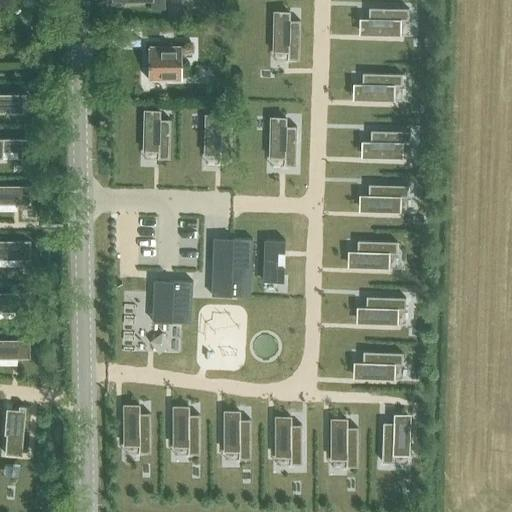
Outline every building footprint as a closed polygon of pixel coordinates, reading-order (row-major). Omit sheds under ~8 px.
[(110,0),(111,2),(151,1),(151,9),(166,8),(165,0),(110,0)] [(360,18),(360,31),(381,31),(381,33),(399,33),(400,19),(408,19),(408,8),(369,7),(369,18),(360,18)] [(274,32),(274,51),(288,51),(288,59),(299,60),(300,20),(289,20),(289,12),(277,11),(276,32),(274,32)] [(182,45),(149,45),(149,81),(182,81),(182,45)] [(354,84),(354,96),(375,97),(375,98),(393,99),(393,85),(402,85),(402,74),(363,73),(363,84),(354,84)] [(27,93),(0,92),(0,114),(27,115),(27,93)] [(145,131),(144,149),(158,150),(158,158),(169,158),(171,119),(159,119),(160,111),(147,110),(146,131),(145,131)] [(206,135),(205,154),(219,154),(219,162),(230,163),(232,123),(220,123),(221,115),(208,114),(207,136),(206,135)] [(271,138),(270,156),(284,157),(284,165),(296,165),(297,126),(285,126),(286,117),(273,117),(272,138),(271,138)] [(363,141),(362,154),(383,154),(383,156),(401,156),(402,142),(410,142),(410,131),(371,130),(371,141),(363,141)] [(32,135),(0,135),(0,160),(32,161),(32,135)] [(32,185),(0,184),(0,202),(32,202),(32,185)] [(360,195),(360,208),(381,208),(381,210),(399,210),(399,196),(408,197),(408,185),(369,184),(369,195),(360,195)] [(214,237),(212,295),(250,296),(252,238),(214,237)] [(32,240),(0,239),(0,257),(31,258),(32,240)] [(265,239),(263,281),(284,281),(284,266),(278,266),(278,252),(285,252),(285,240),(265,239)] [(349,251),(349,264),(370,264),(370,266),(388,266),(388,252),(397,253),(397,241),(358,240),(357,251),(349,251)] [(0,279),(18,279),(17,261),(0,262),(0,279)] [(154,279),(153,321),(191,322),(193,281),(154,279)] [(25,292),(0,291),(0,309),(25,309),(25,292)] [(358,307),(357,320),(379,320),(378,322),(397,322),(397,308),(405,309),(406,297),(366,296),(366,307),(358,307)] [(32,339),(0,338),(0,357),(32,358),(32,339)] [(355,362),(354,375),(375,375),(375,377),(393,378),(394,364),(402,364),(403,353),(363,351),(363,362),(355,362)] [(126,426),(125,426),(125,444),(139,444),(139,452),(151,452),(150,413),(139,413),(139,405),(126,405),(126,426)] [(176,427),(174,427),(174,445),(188,445),(188,454),(200,453),(199,414),(188,414),(188,406),(176,406),(176,427)] [(10,407),(7,449),(22,450),(25,408),(10,407)] [(227,432),(225,432),(225,450),(239,450),(239,458),(251,458),(250,419),(239,419),(239,411),(227,411),(227,432)] [(383,422),(382,461),(393,462),(394,453),(408,454),(408,436),(407,436),(407,414),(395,414),(394,422),(383,422)] [(278,437),(276,437),(276,455),(290,455),(290,464),(302,464),(302,424),(291,424),(290,416),(278,416),(278,437)] [(334,440),(332,440),(332,458),(346,458),(346,466),(358,466),(358,427),(346,427),(346,419),(334,419),(334,440)]
